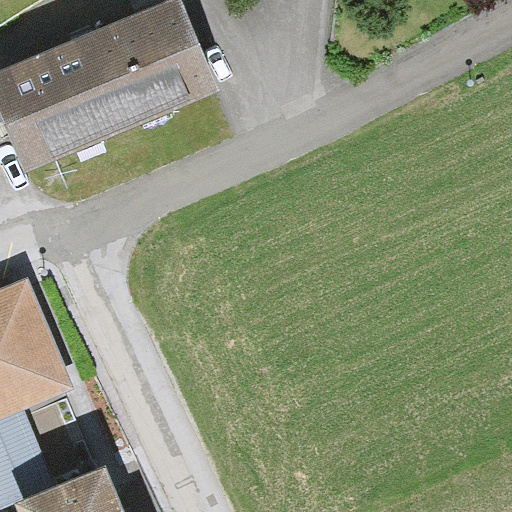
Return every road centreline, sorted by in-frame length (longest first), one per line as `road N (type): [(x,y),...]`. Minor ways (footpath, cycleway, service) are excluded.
road 1 (residential): [(58,219),(416,78),(511,23)]
road 2 (residential): [(205,511),(58,219)]
